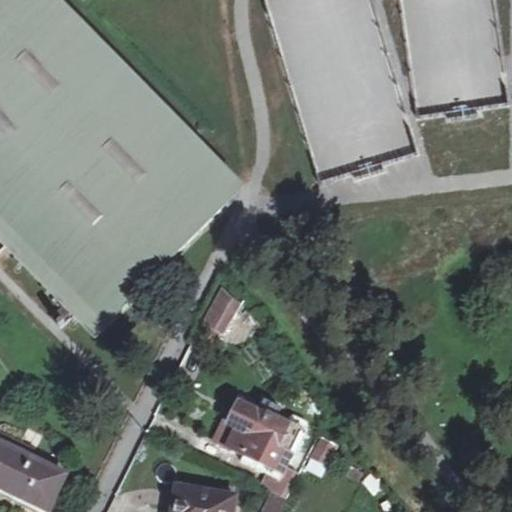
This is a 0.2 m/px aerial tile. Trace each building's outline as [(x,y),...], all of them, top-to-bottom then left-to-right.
[(227,202),(24,0),(0,0),(0,240),(94,334),(227,202)] [(492,0),(401,0),(414,116),(504,106),(492,0)] [(195,327),(212,337),(229,304),(214,287),(195,327)] [(240,397),(231,417),(293,447),(300,433),(273,420),(275,414),(240,397)] [(280,472),(293,447),(231,417),(228,423),(234,426),(226,445),(241,453),(280,472)] [(214,439),(226,445),(234,426),(228,423),(223,421),(214,439)] [(318,439),(307,473),(321,477),(332,443),(318,439)] [(0,487),(47,511),(64,477),(0,446),(0,487)] [(280,472),(241,453),(238,460),(267,474),(277,479),(280,472)] [(277,479),(267,474),(262,484),(274,489),(285,494),(295,473),(286,469),(280,480),(277,479)] [(232,511),(235,494),(175,486),(171,511),(232,511)] [(276,511),(285,494),(274,489),(262,511),(276,511)]
